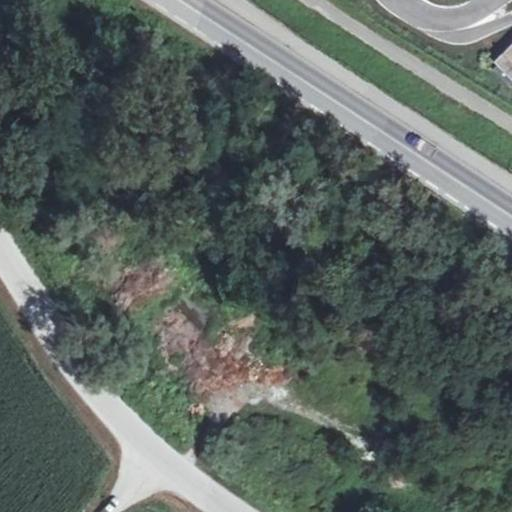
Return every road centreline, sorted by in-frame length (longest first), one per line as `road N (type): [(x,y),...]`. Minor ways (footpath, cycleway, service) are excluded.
road 1 (secondary): [(175,0),(511,217)]
road 2 (unclassified): [(0,251),(63,349),(153,458)]
